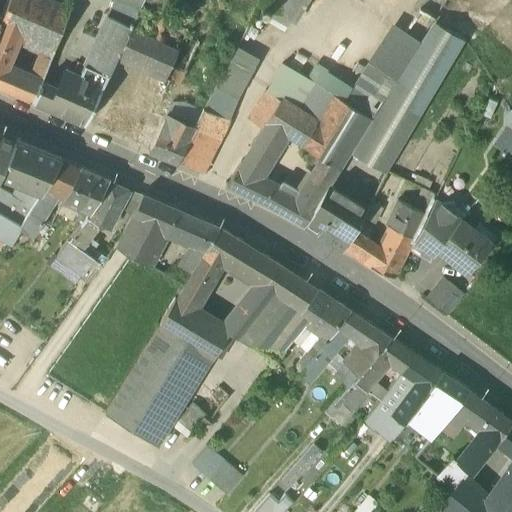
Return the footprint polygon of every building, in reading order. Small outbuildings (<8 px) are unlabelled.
[(7,0),(0,19),(0,24),(1,24),(19,33),(31,38),(47,0),(7,0)] [(47,0),(31,38),(54,46),(69,8),(49,0),(47,0)] [(142,0),(141,3),(139,7),(152,13),(158,0),(142,0)] [(263,0),(262,3),(277,12),(271,22),(282,28),(288,18),(291,20),(303,0),(263,0)] [(152,13),(139,7),(131,26),(156,38),(168,21),(152,13)] [(187,29),(168,21),(156,38),(143,65),(148,68),(166,76),(185,35),(187,29)] [(371,118),(350,152),(386,170),(387,169),(396,155),(465,40),(433,21),(420,41),(394,81),(371,118)] [(392,23),(366,64),(394,81),(420,41),(392,23)] [(19,33),(1,24),(0,25),(0,34),(16,41),(19,33)] [(131,26),(118,54),(143,65),(156,38),(131,26)] [(16,41),(0,34),(0,79),(5,67),(16,41)] [(166,76),(166,77),(179,84),(198,41),(185,35),(166,76)] [(43,47),(31,78),(40,82),(52,51),(43,47)] [(258,61),(236,50),(216,87),(239,96),(258,61)] [(80,73),(67,68),(58,86),(60,87),(58,90),(40,82),(33,100),(85,123),(93,106),(92,106),(108,73),(84,62),(80,73)] [(309,79),(283,63),(267,90),(281,98),(300,110),(316,84),(309,79)] [(394,81),(366,64),(350,90),(344,101),(371,118),(394,81)] [(5,67),(0,79),(0,85),(13,91),(20,73),(5,67)] [(350,90),(316,68),(309,79),(316,84),(334,95),(344,101),(350,90)] [(31,78),(20,73),(13,91),(33,100),(40,82),(31,78)] [(334,95),(316,84),(300,110),(317,121),(334,95)] [(239,96),(216,87),(204,109),(227,119),(239,96)] [(266,89),(248,118),(263,127),(281,98),(267,90),(266,89)] [(317,121),(303,145),(320,156),(339,167),(340,168),(350,152),(371,118),(344,101),(334,95),(317,121)] [(263,127),(242,160),(262,172),(258,179),(273,186),(278,188),(282,181),(299,190),(307,177),(321,157),(320,156),(303,145),(317,121),(300,110),(281,98),(263,127)] [(204,109),(183,101),(173,119),(168,131),(189,139),(204,109)] [(227,119),(204,109),(189,139),(177,162),(201,172),(227,119)] [(511,115),(490,141),(508,155),(511,150),(511,115)] [(173,119),(166,116),(160,128),(168,131),(173,119)] [(168,131),(160,128),(148,151),(177,162),(189,139),(168,131)] [(0,176),(16,143),(0,135),(0,176)] [(61,159),(17,140),(16,143),(0,176),(19,183),(42,192),(45,186),(61,159)] [(321,157),(307,177),(325,190),(328,184),(339,167),(321,157)] [(45,186),(59,194),(65,194),(81,166),(80,166),(80,167),(61,159),(45,186)] [(262,172),(242,160),(227,184),(245,193),(254,177),(258,179),(262,172)] [(65,194),(64,197),(61,204),(87,214),(89,216),(96,208),(111,180),(81,166),(65,194)] [(258,179),(254,177),(245,193),(264,201),(273,186),(258,179)] [(307,177),(299,190),(282,181),(278,188),(273,186),(264,201),(305,224),(315,208),(314,207),(325,190),(307,177)] [(111,180),(96,208),(89,216),(87,214),(75,230),(83,236),(88,240),(101,224),(106,227),(128,187),(111,180)] [(42,192),(19,183),(14,194),(0,187),(0,213),(21,225),(42,192)] [(325,190),(314,207),(315,208),(305,224),(319,233),(317,235),(328,242),(329,239),(343,248),(359,223),(359,222),(366,208),(328,184),(325,190)] [(45,186),(42,192),(30,211),(37,216),(44,221),(59,194),(45,186)] [(221,226),(144,193),(115,246),(154,266),(168,232),(193,243),(180,263),(193,270),(194,271),(221,226)] [(440,203),(434,199),(415,239),(426,248),(425,249),(434,253),(437,249),(436,247),(459,219),(460,220),(464,215),(454,207),(453,202),(440,203)] [(424,214),(400,202),(389,226),(413,238),(424,214)] [(37,216),(30,211),(21,225),(19,227),(32,237),(44,221),(37,216)] [(21,225),(0,213),(0,235),(10,242),(19,227),(21,225)] [(460,220),(459,219),(436,247),(437,249),(440,246),(451,255),(449,258),(467,273),(489,247),(472,233),(474,231),(460,220)] [(359,223),(343,248),(356,257),(368,239),(366,238),(371,230),(359,223)] [(495,238),(479,225),(474,231),(472,233),(489,247),(491,244),(490,244),(495,238)] [(248,244),(221,226),(194,271),(209,280),(221,260),(234,267),(248,244)] [(413,238),(389,226),(380,244),(369,265),(372,267),(394,276),(413,238)] [(83,236),(75,230),(69,238),(78,246),(80,240),(83,236)] [(78,246),(69,238),(56,254),(82,274),(94,258),(78,246)] [(380,244),(368,239),(356,257),(369,265),(380,244)] [(262,252),(248,244),(234,267),(247,275),(262,252)] [(258,282),(225,327),(229,330),(229,332),(254,348),(282,312),(289,302),(291,300),(276,291),(292,271),(262,252),(247,275),(258,282)] [(194,271),(193,270),(180,291),(177,297),(193,307),(209,280),(194,271)] [(444,278),(429,297),(448,312),(463,292),(444,278)] [(291,300),(289,302),(296,307),(310,317),(312,315),(302,308),(318,288),(307,280),(291,300)] [(318,288),(302,308),(312,315),(328,295),(318,288)] [(310,317),(305,323),(320,333),(313,343),(319,348),(338,323),(349,309),(328,295),(310,317)] [(225,327),(194,308),(177,297),(176,297),(160,323),(213,355),(214,355),(229,332),(229,330),(225,327)] [(289,302),(282,312),(288,316),(296,307),(289,302)] [(349,309),(338,323),(351,331),(362,318),(349,309)] [(376,327),(362,318),(351,331),(364,341),(376,327)] [(160,323),(159,322),(144,349),(105,412),(157,444),(213,355),(160,323)] [(283,336),(270,327),(261,339),(281,352),(288,343),(290,343),(291,341),(283,336)] [(364,341),(345,362),(358,373),(390,337),(376,327),(364,341)] [(289,329),(283,336),(291,341),(296,335),(289,329)] [(358,373),(354,377),(367,388),(390,361),(402,370),(414,353),(390,337),(358,373)] [(333,347),(325,340),(319,348),(316,352),(323,358),(333,347)] [(316,352),(298,373),(309,383),(327,362),(323,358),(316,352)] [(442,371),(414,353),(402,370),(417,380),(409,393),(421,401),(430,389),(429,388),(442,371)] [(327,362),(309,383),(332,402),(337,396),(347,385),(332,373),(336,369),(327,362)] [(345,362),(337,370),(336,369),(332,373),(347,385),(354,377),(358,373),(345,362)] [(469,389),(442,371),(429,388),(430,389),(441,396),(432,408),(436,411),(429,419),(439,426),(446,418),(447,417),(469,389)] [(367,388),(354,377),(347,385),(337,396),(353,409),(369,390),(367,388)] [(216,394),(200,382),(188,398),(204,410),(216,394)] [(469,389),(447,417),(456,424),(461,423),(465,417),(479,397),(469,389)] [(369,390),(353,409),(365,418),(379,399),(369,390)] [(421,401),(409,393),(399,405),(411,414),(421,401)] [(353,409),(337,396),(332,402),(324,411),(351,433),(363,421),(365,418),(353,409)] [(481,428),(463,452),(480,464),(497,443),(500,440),(511,420),(479,397),(465,417),(481,428)] [(365,418),(363,421),(374,429),(391,409),(379,399),(365,418)] [(411,414),(399,405),(395,411),(406,420),(409,418),(411,414)] [(395,411),(391,409),(374,429),(388,440),(395,433),(406,420),(395,411)] [(447,417),(446,418),(439,426),(430,436),(430,437),(442,447),(461,423),(456,424),(447,417)] [(421,428),(409,418),(406,420),(395,433),(418,451),(430,437),(430,436),(421,428)] [(429,419),(421,428),(430,436),(439,426),(429,419)] [(511,453),(511,462),(496,485),(498,486),(510,495),(511,492),(511,420),(500,440),(497,443),(511,453)] [(377,441),(370,436),(367,440),(374,445),(377,441)] [(442,447),(430,437),(418,451),(414,455),(438,476),(453,456),(442,447)] [(207,444),(191,462),(208,477),(224,459),(207,444)] [(480,464),(463,452),(457,460),(468,470),(473,472),(480,464)] [(453,456),(438,476),(452,488),(462,477),(468,470),(457,460),(453,456)] [(241,474),(224,459),(208,477),(226,492),(241,474)] [(452,488),(438,476),(432,482),(446,494),(452,488)] [(446,494),(440,502),(451,511),(476,511),(478,511),(488,499),(462,477),(452,488),(446,494)] [(510,495),(498,486),(488,499),(500,509),(507,499),(510,495)] [(498,511),(500,509),(488,499),(478,511),(479,511),(498,511)] [(511,511),(511,502),(507,499),(500,509),(498,511),(511,511)] [(439,501),(423,511),(451,511),(440,502),(439,501)]
